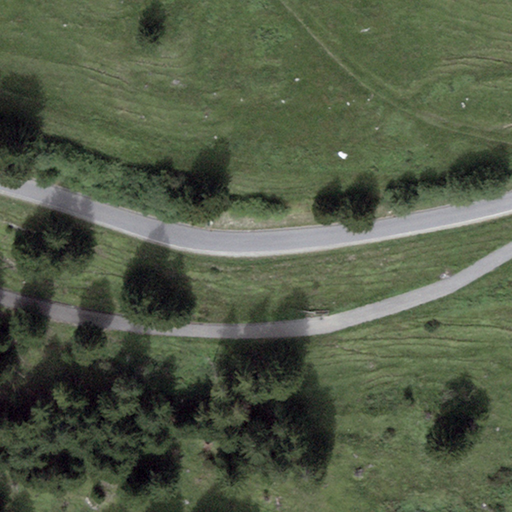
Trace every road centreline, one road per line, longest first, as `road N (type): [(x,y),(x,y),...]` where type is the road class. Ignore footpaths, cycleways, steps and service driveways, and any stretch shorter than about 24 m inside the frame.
road 1 (track): [(511,249),(408,300),(283,331),(137,326),(0,296)]
road 2 (tertiary): [(511,200),(314,237),(209,240),(0,181)]
road 3 (track): [(276,0),(387,101),(453,130),(511,142)]
